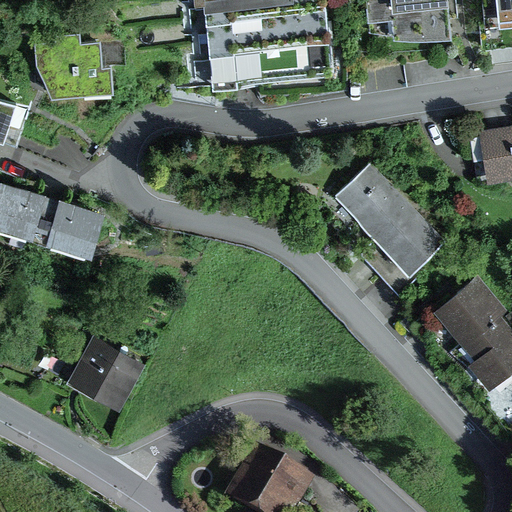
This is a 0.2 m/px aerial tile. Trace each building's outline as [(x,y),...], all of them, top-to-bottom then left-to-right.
[(323,0),(190,0),(196,81),(329,72),(323,0)] [(391,0),(393,9),(449,3),(448,0),(391,0)] [(511,0),(496,0),(498,15),(511,13),(511,0)] [(103,35),(37,39),(39,66),(57,90),(116,86),(115,60),(105,61),(103,35)] [(32,101),(0,93),(0,136),(18,144),(32,101)] [(511,176),(511,126),(483,132),(493,180),(511,176)] [(445,238),(368,164),(338,195),(415,269),(445,238)] [(53,201),(3,186),(0,195),(0,227),(40,241),(53,201)] [(102,217),(53,201),(40,241),(89,256),(102,217)] [(380,272),(398,288),(411,273),(393,257),(380,272)] [(479,275),(438,308),(478,359),(472,363),(493,388),(511,372),(511,327),(500,313),(506,308),(479,275)] [(145,358),(95,333),(72,379),(122,404),(145,358)] [(13,340),(0,334),(0,363),(4,365),(13,340)] [(293,511),(313,478),(256,447),(227,498),(253,511),(293,511)]
